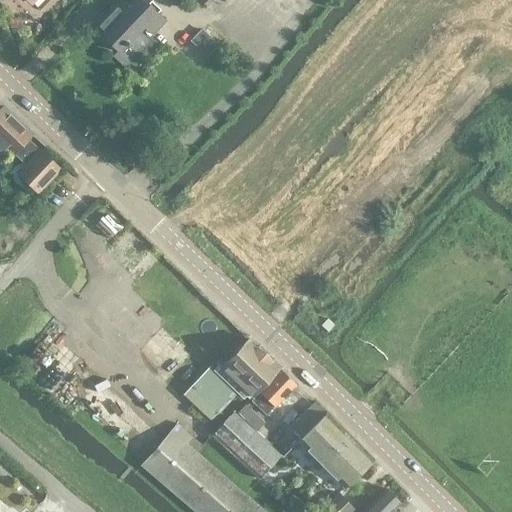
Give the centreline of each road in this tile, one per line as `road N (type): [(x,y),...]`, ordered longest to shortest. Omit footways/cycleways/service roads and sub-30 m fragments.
road 1 (unclassified): [(449,511),(105,177)]
road 2 (unclassified): [(0,283),(105,177)]
road 3 (unclassified): [(105,177),(0,71)]
